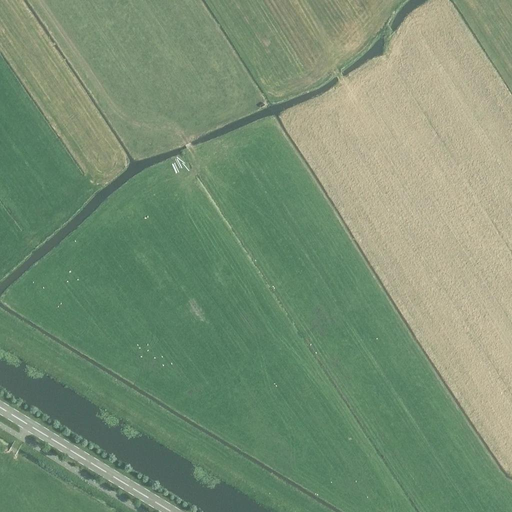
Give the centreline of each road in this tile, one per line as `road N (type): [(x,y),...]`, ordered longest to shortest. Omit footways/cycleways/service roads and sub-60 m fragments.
road 1 (track): [(183,178),(199,167),(185,142),(111,111),(32,0)]
road 2 (tertiary): [(169,511),(0,408)]
